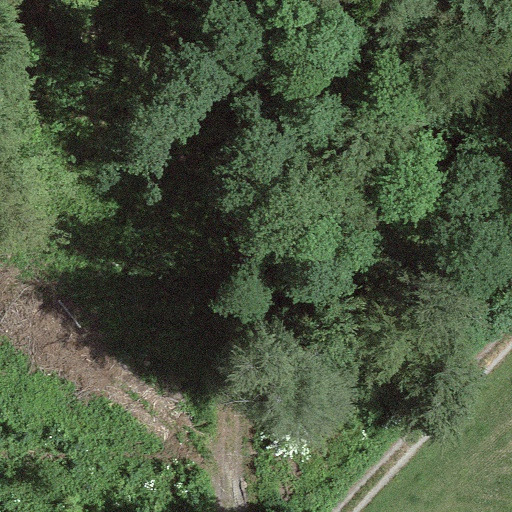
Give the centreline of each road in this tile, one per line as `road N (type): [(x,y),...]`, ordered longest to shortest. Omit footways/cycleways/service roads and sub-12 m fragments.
road 1 (track): [(221,511),(216,440),(273,0)]
road 2 (track): [(342,511),(511,331)]
